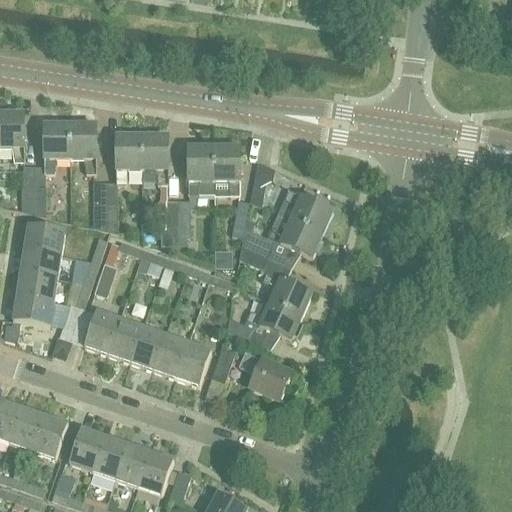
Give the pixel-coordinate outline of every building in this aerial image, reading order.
[(24,117),(0,117),(0,152),(12,152),(15,166),(25,166),(24,117)] [(96,128),(70,129),(70,164),(84,164),(88,178),(97,178),(96,128)] [(70,164),(70,129),(44,129),(45,178),(55,178),(58,164),(70,164)] [(143,175),(142,140),(116,140),(117,189),(127,189),(129,175),(143,175)] [(142,140),(143,175),(156,175),(160,189),(169,188),(169,140),(142,140)] [(240,150),(214,151),(214,186),(227,186),(231,200),(241,200),(240,150)] [(214,186),(214,151),(188,151),(189,200),(199,200),(201,186),(214,186)] [(258,169),(250,208),(262,212),(266,188),(272,189),(275,174),(268,171),(258,169)] [(34,218),(34,191),(22,191),(22,215),(34,218)] [(34,191),(34,218),(47,221),(46,191),(34,191)] [(285,205),(278,220),(290,225),(291,224),(323,239),(333,216),(289,196),(285,205)] [(178,233),(178,205),(166,205),(166,233),(178,233)] [(178,205),(178,233),(178,252),(188,251),(187,241),(191,241),(191,205),(178,205)] [(238,205),(232,240),(244,242),(245,239),(247,224),(250,208),(238,205)] [(107,234),(107,208),(93,208),(94,231),(107,234)] [(118,208),(107,208),(107,234),(119,237),(118,208)] [(244,242),(243,251),(268,262),(271,253),(274,254),(277,247),(267,243),(251,236),(255,227),(247,224),(245,239),(244,242)] [(271,233),(267,243),(277,247),(312,263),(323,239),(291,224),(290,225),(285,237),(271,233)] [(24,252),(61,258),(65,234),(29,228),(28,228),(24,252)] [(99,243),(92,265),(100,268),(107,246),(99,243)] [(141,263),(144,254),(122,247),(121,249),(112,247),(105,269),(95,299),(107,303),(117,273),(115,272),(120,256),(141,263)] [(243,251),(240,264),(262,273),(268,262),(243,251)] [(61,258),(24,252),(20,276),(57,282),(61,258)] [(144,254),(141,263),(137,274),(146,277),(150,266),(164,271),(166,262),(144,254)] [(166,262),(164,271),(158,289),(167,292),(174,274),(186,279),(189,270),(166,262)] [(92,265),(84,287),(93,290),(100,268),(92,265)] [(189,270),(186,279),(208,287),(211,278),(189,270)] [(20,276),(16,301),(53,307),(57,282),(20,276)] [(211,278),(208,287),(235,296),(238,287),(211,278)] [(268,278),(264,287),(276,295),(270,307),(302,322),(312,298),(268,278)] [(93,290),(84,287),(76,312),(84,315),(93,290)] [(53,307),(16,301),(12,325),(13,325),(14,325),(50,330),(53,307)] [(250,316),(247,325),(292,345),(302,322),(270,307),(265,305),(259,318),(250,316)] [(63,331),(59,343),(73,348),(84,315),(76,312),(71,310),(70,311),(69,314),(63,331)] [(108,359),(120,324),(97,316),(86,349),(85,350),(85,351),(108,359)] [(256,333),(230,322),(227,336),(250,346),(256,333)] [(120,324),(108,359),(131,366),(143,331),(120,324)] [(166,339),(143,331),(131,366),(154,374),(166,339)] [(188,347),(166,339),(154,374),(176,382),(188,347)] [(188,347),(176,382),(200,390),(200,389),(200,388),(211,355),(188,347)] [(225,388),(235,357),(222,353),(212,383),(225,388)] [(280,406),(293,378),(259,363),(259,364),(247,359),(242,371),(258,378),(252,393),(280,406)] [(0,443),(10,447),(22,412),(0,404),(0,443)] [(44,420),(22,412),(10,447),(33,455),(44,420)] [(68,428),(44,420),(33,455),(56,463),(67,429),(68,429),(68,428)] [(93,475),(105,441),(81,433),(81,434),(70,467),(93,475)] [(105,441),(93,475),(116,483),(128,449),(105,441)] [(151,457),(128,449),(116,483),(139,491),(151,457)] [(175,465),(151,457),(139,491),(162,499),(174,466),(175,465)] [(0,477),(0,487),(19,494),(22,486),(23,486),(28,472),(18,469),(14,483),(0,477)] [(192,479),(179,475),(169,504),(182,508),(192,479)] [(72,511),(80,511),(83,506),(68,501),(69,498),(70,499),(75,484),(61,479),(56,494),(52,505),(72,511)] [(46,494),(23,486),(22,486),(19,494),(43,502),(46,494)] [(0,491),(0,501),(15,507),(18,498),(0,491)] [(18,498),(15,507),(13,511),(43,511),(46,507),(18,498)] [(211,511),(244,511),(219,498),(211,511)] [(83,506),(80,511),(106,511),(108,508),(85,500),(83,506)]
